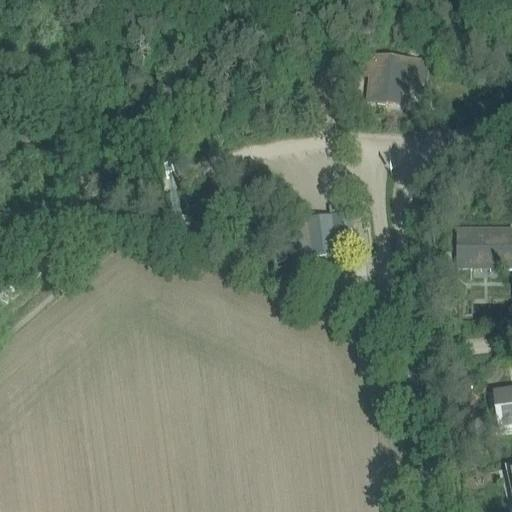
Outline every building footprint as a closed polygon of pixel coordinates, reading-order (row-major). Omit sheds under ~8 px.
[(374,65),(375,72),(353,75),(357,107),(388,103),(388,107),(403,105),(402,101),(420,99),(416,66),(398,69),(397,62),(374,65)] [(243,229),(245,211),(201,207),(200,225),(243,229)] [(307,221),(286,224),(290,253),(311,251),(312,258),(336,254),(336,255),(357,252),(353,223),(332,226),(331,219),(307,220),(307,221)] [(500,272),(511,271),(511,231),(457,233),(458,272),(472,271),(471,266),(500,265),(500,272)] [(511,395),(500,397),(504,430),(511,428),(511,395)]
